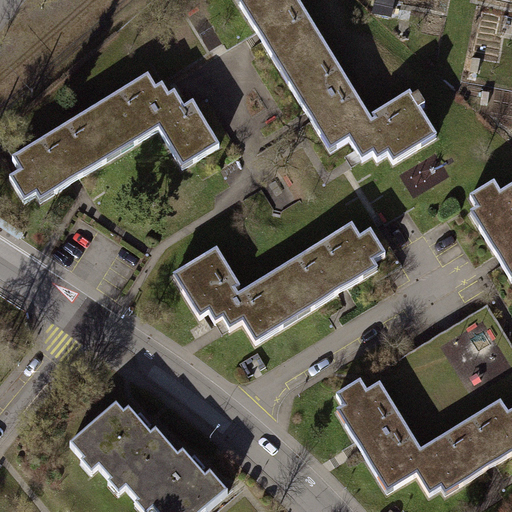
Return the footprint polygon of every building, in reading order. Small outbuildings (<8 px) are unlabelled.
[(231,0),(325,153),(345,142),(358,163),(369,156),(373,162),(384,156),(389,164),(433,138),(416,110),(421,107),(414,95),(409,98),(406,94),(365,120),(291,0),(231,0)] [(143,78),(90,111),(116,153),(155,129),(179,168),(216,146),(190,105),(181,111),(171,94),(165,98),(158,85),(151,90),(143,78)] [(90,111),(7,161),(14,173),(2,180),(16,203),(29,195),(35,204),(116,153),(90,111)] [(511,189),(510,187),(496,195),(490,184),(466,198),(473,210),(467,213),(511,288),(511,189)] [(348,226),(239,294),(212,251),(169,277),(196,320),(204,315),(212,327),(219,322),(226,332),(240,324),(253,345),(373,271),(369,264),(382,257),(367,232),(356,239),(348,226)] [(496,404),(416,451),(376,384),(363,392),(356,382),(332,397),(340,409),(333,413),(383,496),(413,477),(425,498),(437,490),(441,497),(511,454),(511,411),(504,416),(496,404)] [(112,407),(66,447),(79,463),(78,465),(87,476),(94,470),(107,485),(105,487),(114,498),(121,492),(133,505),(132,507),(136,511),(203,511),(224,495),(206,475),(201,480),(179,454),(174,458),(152,433),(147,437),(124,411),(119,416),(112,407)]
